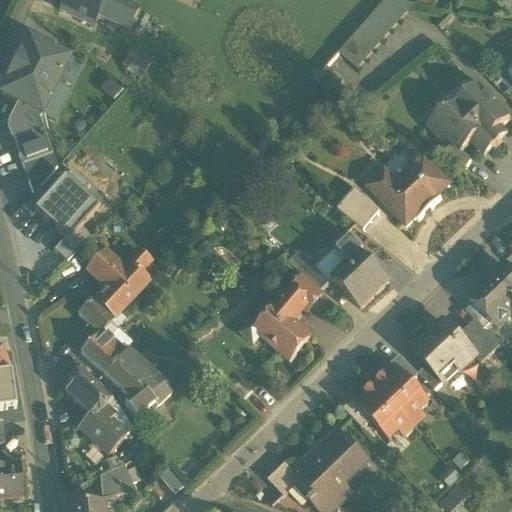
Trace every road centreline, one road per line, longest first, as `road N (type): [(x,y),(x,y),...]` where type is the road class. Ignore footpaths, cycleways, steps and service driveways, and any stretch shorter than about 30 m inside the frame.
road 1 (residential): [(511,196),(184,511)]
road 2 (secondary): [(50,511),(0,240)]
